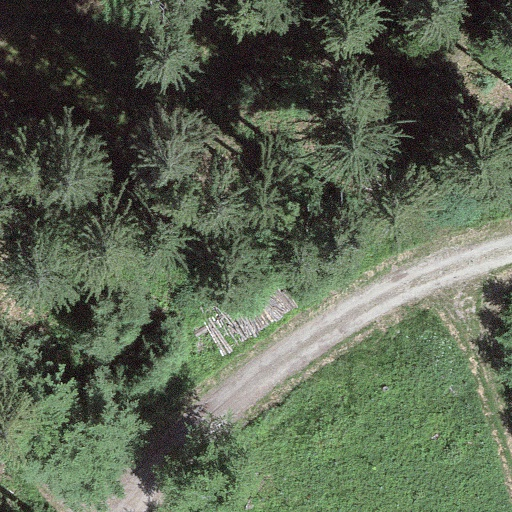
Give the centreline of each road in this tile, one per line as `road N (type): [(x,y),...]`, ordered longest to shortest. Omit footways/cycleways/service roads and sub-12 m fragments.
road 1 (track): [(123,511),(281,367),(363,317),(511,257)]
road 2 (track): [(0,446),(123,511)]
